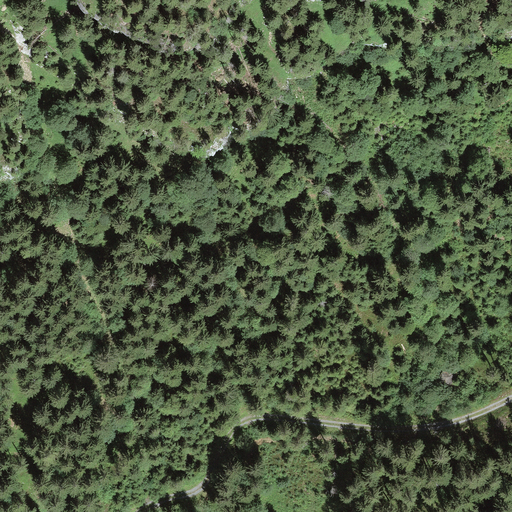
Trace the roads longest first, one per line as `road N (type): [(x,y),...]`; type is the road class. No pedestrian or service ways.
road 1 (track): [(511,399),(417,428),(275,416)]
road 2 (track): [(275,416),(235,422),(197,492),(140,511)]
